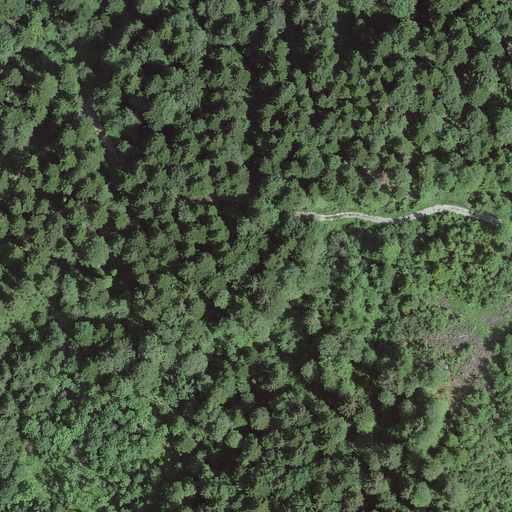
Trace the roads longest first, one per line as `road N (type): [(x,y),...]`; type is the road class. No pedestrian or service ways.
road 1 (track): [(0,196),(100,87),(131,0)]
road 2 (track): [(287,213),(388,220),(445,207),(511,229)]
